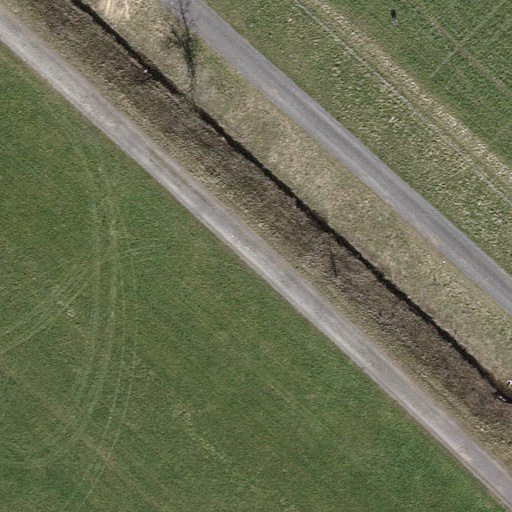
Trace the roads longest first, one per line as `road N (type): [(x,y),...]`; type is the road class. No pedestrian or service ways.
road 1 (track): [(511,473),(0,10)]
road 2 (track): [(511,289),(182,0)]
